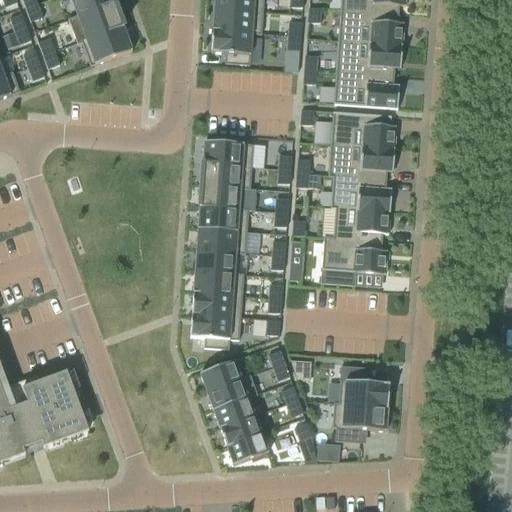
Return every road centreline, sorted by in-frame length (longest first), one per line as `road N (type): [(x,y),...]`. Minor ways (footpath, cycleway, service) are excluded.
road 1 (residential): [(148,498),(408,476),(447,0)]
road 2 (residential): [(16,133),(148,498)]
road 3 (residential): [(16,133),(142,142),(164,136),(173,119),(182,0)]
road 4 (residential): [(0,507),(148,498)]
